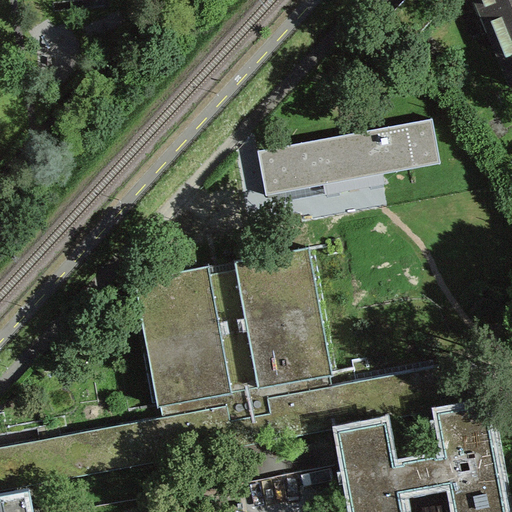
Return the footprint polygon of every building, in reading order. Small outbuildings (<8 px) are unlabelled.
[(444,4),(439,0),(405,0),(383,24),(406,45),(444,4)] [(511,0),(483,0),(489,13),(511,2),(511,0)] [(511,2),(489,13),(495,29),(489,31),(511,83),(511,82),(511,2)] [(482,168),(350,191),(363,262),(495,238),(482,168)] [(236,270),(211,275),(209,269),(134,283),(157,410),(161,409),(331,378),(333,378),(309,250),(235,264),(236,270)] [(161,409),(163,419),(0,448),(0,491),(487,404),(479,361),(333,388),(331,378),(161,409)] [(405,467),(405,470),(395,472),(387,428),(340,437),(353,511),(504,511),(487,410),(439,418),(447,462),(438,464),(437,461),(405,467)] [(0,511),(28,511),(26,499),(0,503),(0,511)]
